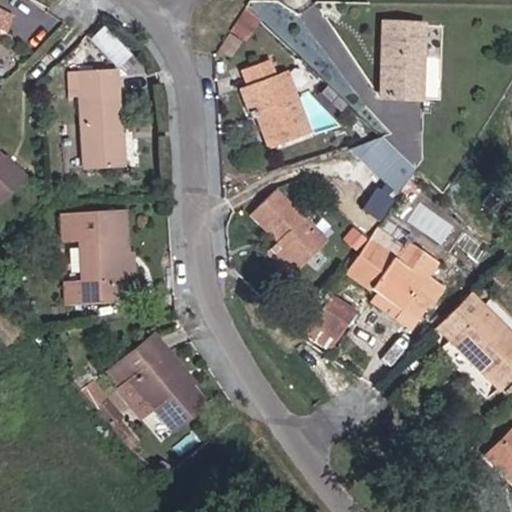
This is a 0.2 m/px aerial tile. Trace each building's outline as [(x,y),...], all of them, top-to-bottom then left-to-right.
[(0,28),(6,31),(12,19),(0,12),(0,28)] [(251,35),(260,24),(245,13),(237,24),(239,25),(232,35),(240,42),(247,32),(251,35)] [(417,100),(421,25),(379,23),(377,61),(383,61),(381,99),(417,100)] [(101,26),(91,35),(116,62),(126,53),(101,26)] [(308,134),(295,98),(290,100),(280,74),(274,76),(268,60),(242,70),(247,85),(239,88),(249,113),(246,114),(248,119),(256,116),(268,149),(308,134)] [(120,167),(117,133),(119,133),(115,70),(66,73),(67,98),(78,97),(83,169),(120,167)] [(295,98),(285,72),(280,74),(290,100),(295,98)] [(398,197),(415,172),(380,137),(347,147),(398,197)] [(0,202),(23,179),(0,156),(0,202)] [(295,272),(325,242),(274,190),(248,215),(275,242),(270,247),(295,272)] [(418,219),(441,239),(455,224),(432,204),(418,219)] [(127,287),(124,213),(60,215),(61,240),(84,239),(86,280),(63,281),(63,305),(116,303),(115,288),(127,287)] [(425,307),(436,289),(423,280),(396,261),(367,241),(345,272),(377,295),(399,311),(409,296),(425,307)] [(423,280),(435,263),(408,244),(396,261),(423,280)] [(295,272),(270,247),(265,252),(290,276),(295,272)] [(495,290),(511,272),(511,271),(501,262),(484,279),(495,290)] [(495,290),(484,279),(478,285),(489,296),(495,290)] [(497,389),(511,374),(511,338),(469,294),(435,327),(497,389)] [(399,311),(377,295),(372,303),(394,319),(399,311)] [(336,338),(353,313),(329,296),(311,320),(336,338)] [(409,329),(425,307),(409,296),(399,311),(394,319),(409,329)] [(163,354),(150,338),(146,341),(160,357),(163,354)] [(138,393),(171,432),(205,404),(163,354),(160,357),(146,341),(105,376),(127,403),(138,393)] [(97,407),(107,399),(93,382),(98,379),(89,368),(75,380),(97,407)] [(111,424),(121,416),(107,399),(97,407),(111,424)] [(511,429),(485,456),(511,482),(511,429)]
